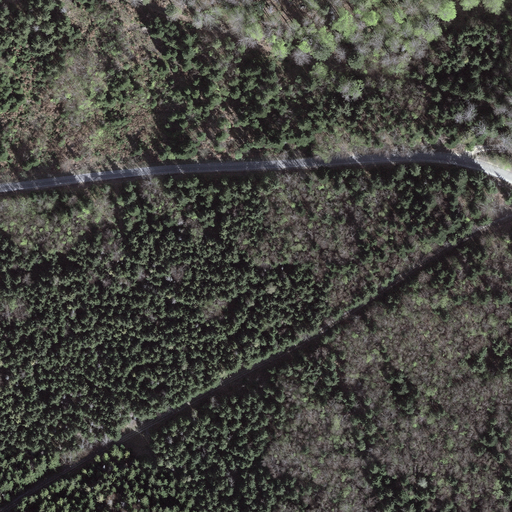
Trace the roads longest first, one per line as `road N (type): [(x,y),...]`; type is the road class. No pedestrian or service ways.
road 1 (track): [(0,511),(511,217)]
road 2 (unclassified): [(511,177),(425,156),(178,168),(0,187)]
